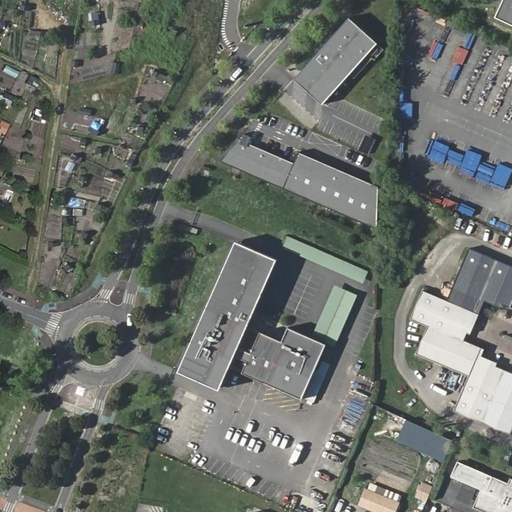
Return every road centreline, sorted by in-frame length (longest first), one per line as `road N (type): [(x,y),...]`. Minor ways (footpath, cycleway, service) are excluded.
road 1 (residential): [(127,325),(128,297),(172,178),(323,0)]
road 2 (residential): [(302,0),(168,153),(105,293),(84,312)]
road 3 (track): [(62,91),(21,295)]
road 4 (residential): [(64,356),(7,511)]
road 5 (residential): [(57,511),(113,376)]
